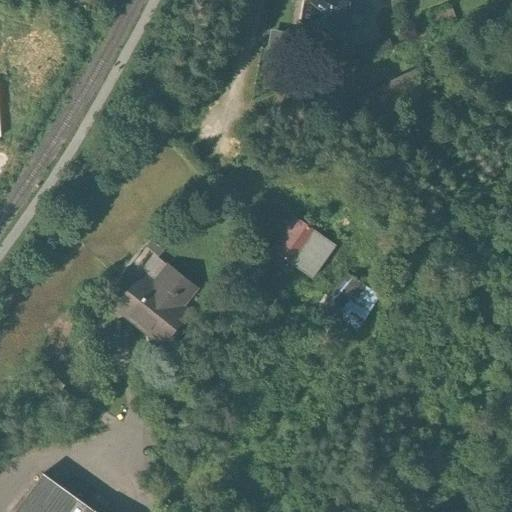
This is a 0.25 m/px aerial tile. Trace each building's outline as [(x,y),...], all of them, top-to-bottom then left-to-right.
[(305,0),(299,34),(339,41),(342,26),(348,27),(350,15),(345,14),(347,0),(305,0)] [(423,68),(357,98),(373,132),(439,102),(423,68)] [(319,235),(295,218),(272,250),(296,267),(319,235)] [(150,249),(112,299),(165,339),(202,289),(150,249)] [(378,299),(347,277),(324,308),(355,331),(378,299)] [(102,511),(43,467),(8,511),(102,511)]
